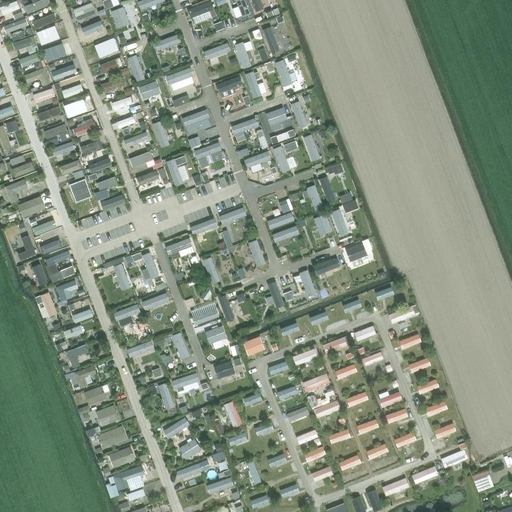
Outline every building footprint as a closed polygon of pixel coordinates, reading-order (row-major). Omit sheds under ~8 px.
[(38,0),(24,5),(27,13),(51,4),(49,0),(38,0)] [(139,0),(138,0),(141,9),(165,0),(164,0),(139,0)] [(235,0),(241,16),(250,13),(244,0),(235,0)] [(251,0),(255,11),(263,8),(260,0),(251,0)] [(188,10),(191,18),(215,10),(212,1),(188,10)] [(73,9),(76,17),(94,10),(91,2),(73,9)] [(110,11),(117,28),(129,24),(123,6),(110,11)] [(33,21),(35,28),(57,20),(54,13),(33,21)] [(4,25),(6,33),(28,24),(25,17),(4,25)] [(82,27),(85,34),(104,28),(101,20),(82,27)] [(36,32),(41,45),(60,37),(54,24),(36,32)] [(261,30),(269,53),(278,50),(269,27),(261,30)] [(154,43),(157,51),(181,42),(178,34),(154,43)] [(13,43),(16,50),(34,43),(31,36),(13,43)] [(235,44),(244,68),(252,65),(243,41),(235,44)] [(42,50),(47,62),(66,54),(61,42),(42,50)] [(203,51),(206,59),(229,51),(226,42),(203,51)] [(19,60),(21,67),(40,60),(37,53),(19,60)] [(129,57),(137,81),(146,78),(137,54),(129,57)] [(99,65),(102,73),(123,65),(120,57),(99,65)] [(275,62),(284,85),(292,82),(283,59),(275,62)] [(51,72),(54,79),(76,72),(74,64),(51,72)] [(23,75),(25,83),(40,77),(43,85),(51,82),(45,67),(23,75)] [(167,76),(170,85),(194,76),(191,68),(167,76)] [(244,74),(253,98),(262,95),(253,71),(244,74)] [(100,83),(103,91),(124,83),(122,75),(100,83)] [(215,84),(218,93),(242,84),(239,76),(215,84)] [(63,90),(65,97),(83,91),(81,84),(63,90)] [(34,94),(36,102),(54,96),(52,88),(34,94)] [(290,103),(299,127),(307,124),(299,100),(290,103)] [(66,111),(69,119),(90,111),(87,103),(66,111)] [(0,109),(0,117),(14,113),(11,105),(0,109)] [(37,114),(39,121),(61,113),(58,106),(37,114)] [(265,113),(271,131),(284,126),(282,121),(288,119),(283,106),(265,113)] [(182,117),(185,126),(209,117),(206,109),(182,117)] [(112,124),(115,131),(136,123),(133,116),(112,124)] [(232,126),(235,135),(258,126),(255,118),(232,126)] [(0,126),(0,137),(4,149),(12,147),(7,133),(18,129),(15,120),(0,126)] [(75,128),(77,135),(99,127),(96,120),(75,128)] [(152,123),(162,147),(170,144),(160,120),(152,123)] [(44,132),(47,139),(69,131),(66,124),(44,132)] [(124,139),(127,147),(149,139),(146,131),(124,139)] [(303,137),(312,160),(320,157),(312,134),(303,137)] [(80,147),(83,155),(104,147),(101,139),(80,147)] [(52,148),(54,155),(73,148),(71,141),(52,148)] [(195,151),(198,159),(221,150),(218,142),(195,151)] [(273,148),(281,172),(290,169),(281,145),(273,148)] [(244,159),(247,167),(271,159),(268,150),(244,159)] [(87,164),(90,172),(112,164),(109,156),(87,164)] [(167,161),(177,185),(185,182),(175,158),(167,161)] [(59,167),(62,174),(81,167),(78,160),(59,167)] [(13,168),(16,176),(35,169),(32,161),(13,168)] [(137,178),(140,185),(161,177),(158,170),(137,178)] [(93,184),(96,192),(117,184),(114,176),(93,184)] [(319,179),(328,203),(337,200),(328,176),(319,179)] [(6,186),(11,202),(18,200),(15,191),(27,187),(25,179),(6,186)] [(70,184),(76,201),(91,196),(85,179),(70,184)] [(307,187),(315,211),(324,208),(315,184),(307,187)] [(100,203),(103,210),(124,203),(122,195),(100,203)] [(19,204),(23,217),(45,209),(40,196),(19,204)] [(219,216),(222,224),(245,215),(242,207),(219,216)] [(331,211),(340,235),(348,232),(339,208),(331,211)] [(267,221),(270,229),(293,220),(290,212),(267,221)] [(314,218),(320,235),(332,230),(326,213),(314,218)] [(191,227),(194,235),(217,226),(214,218),(191,227)] [(272,235),(275,242),(298,233),(295,226),(272,235)] [(17,253),(20,261),(39,254),(31,234),(21,238),(26,250),(17,253)] [(165,247),(168,255),(192,246),(189,238),(165,247)] [(41,247),(44,254),(63,247),(60,240),(41,247)] [(248,243),(258,267),(266,264),(256,240),(248,243)] [(345,250),(350,261),(366,255),(362,243),(345,250)] [(58,271),(56,264),(71,258),(68,251),(45,260),(53,281),(74,272),(72,266),(58,271)] [(142,255),(152,280),(160,277),(150,252),(142,255)] [(203,260),(213,284),(221,281),(211,257),(203,260)] [(314,267),(317,274),(340,265),(337,258),(314,267)] [(32,266),(39,286),(47,283),(40,263),(32,266)] [(113,266),(123,290),(131,287),(121,263),(113,266)] [(298,272),(308,297),(316,293),(306,269),(298,272)] [(57,287),(63,300),(72,296),(69,290),(78,287),(75,280),(57,287)] [(267,284),(277,309),(285,305),(275,281),(267,284)] [(375,293),(378,300),(394,294),(391,287),(375,293)] [(40,294),(49,316),(57,313),(49,291),(40,294)] [(143,301),(145,309),(169,300),(166,293),(143,301)] [(217,297),(227,321),(235,318),(225,294),(217,297)] [(342,306),(345,313),(361,307),(358,299),(342,306)] [(113,313),(116,320),(139,311),(136,304),(113,313)] [(389,315),(392,323),(415,314),(412,306),(389,315)] [(193,317),(195,325),(219,316),(216,308),(193,317)] [(72,315),(75,322),(93,316),(90,309),(72,315)] [(309,318),(312,325),(328,318),(325,311),(309,318)] [(280,329),(283,336),(299,330),(296,322),(280,329)] [(64,331),(67,338),(83,332),(81,325),(64,331)] [(205,332),(210,343),(226,337),(221,325),(205,332)] [(355,334),(358,340),(376,332),(373,326),(355,334)] [(171,335),(181,360),(189,356),(179,332),(171,335)] [(399,341),(402,347),(420,340),(418,333),(399,341)] [(243,342),(248,355),(265,349),(259,336),(243,342)] [(323,345),(326,353),(349,344),(346,336),(323,345)] [(127,349),(130,356),(153,347),(151,340),(127,349)] [(66,352),(72,367),(79,364),(76,356),(88,352),(85,344),(66,352)] [(293,357),(296,365),(319,355),(316,348),(293,357)] [(362,360),(365,366),(384,358),(381,352),(362,360)] [(409,364),(411,370),(430,363),(427,356),(409,364)] [(214,366),(218,378),(235,371),(230,360),(214,366)] [(269,367),(272,375),(288,368),(285,361),(269,367)] [(335,372),(338,378),(357,370),(354,364),(335,372)] [(74,373),(80,388),(87,385),(84,377),(96,372),(93,365),(74,373)] [(171,382),(174,389),(197,380),(194,373),(171,382)] [(303,383),(306,390),(329,381),(326,373),(303,383)] [(418,386),(421,393),(439,385),(437,378),(418,386)] [(158,386),(167,410),(175,407),(165,383),(158,386)] [(84,392),(89,405),(107,398),(102,386),(84,392)] [(278,392),(281,399),(297,393),(295,386),(278,392)] [(347,399),(349,405),(368,398),(365,391),(347,399)] [(380,400),(382,406),(401,398),(398,392),(380,400)] [(243,399),(246,406),(262,400),(260,393),(243,399)] [(313,410),(316,417),(339,408),(336,401),(313,410)] [(425,408),(428,415),(446,407),(443,401),(425,408)] [(96,411),(100,424),(118,418),(114,405),(96,411)] [(386,416),(389,422),(408,414),(405,408),(386,416)] [(357,426),(360,432),(379,425),(376,418),(357,426)] [(254,428),(257,435),(273,429),(271,422),(254,428)] [(435,430),(437,436),(450,431),(447,425),(435,430)] [(100,434),(105,447),(127,439),(122,426),(100,434)] [(329,437),(332,443),(350,436),(348,429),(329,437)] [(296,438),(299,444),(318,436),(315,430),(296,438)] [(228,439),(230,446),(247,440),(244,432),(228,439)] [(394,440),(397,446),(416,438),(413,432),(394,440)] [(367,451),(370,458),(389,450),(386,444),(367,451)] [(109,454),(114,467),(135,458),(130,446),(109,454)] [(304,455),(306,460),(325,452),(322,447),(304,455)] [(267,460),(270,467),(287,461),(284,454),(267,460)] [(340,462),(342,469),(361,461),(358,454),(340,462)] [(177,471),(180,479),(210,467),(207,460),(177,471)] [(246,465),(253,484),(261,481),(253,462),(246,465)] [(113,475),(118,490),(127,487),(125,480),(141,474),(138,466),(113,475)] [(312,474),(315,482),(334,474),(330,466),(312,474)] [(412,475),(416,483),(438,474),(435,466),(412,475)] [(207,485),(210,493),(234,484),(231,476),(207,485)] [(383,487),(386,495),(409,486),(405,478),(383,487)] [(280,490),(283,497),(299,491),(297,484),(280,490)] [(126,494),(128,500),(145,495),(143,488),(126,494)] [(354,498),(357,506),(376,498),(373,490),(354,498)] [(250,501),(253,508),(269,502),(267,495),(250,501)] [(326,509),(327,511),(347,511),(343,502),(326,509)]
